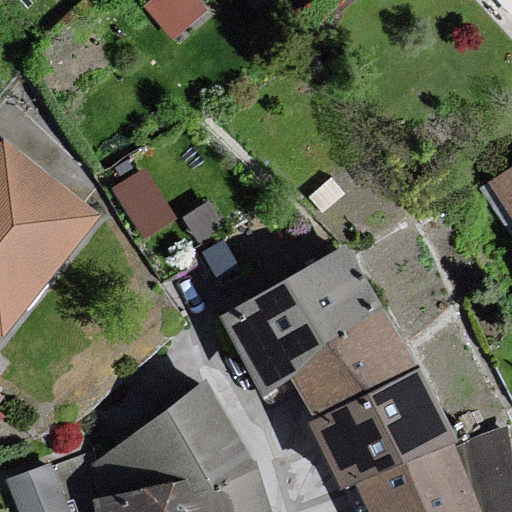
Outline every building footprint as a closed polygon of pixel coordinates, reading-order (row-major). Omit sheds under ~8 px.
[(0,163),(0,329),(13,338),(113,225),(10,151),(0,163)] [(511,165),(488,180),(511,224),(511,165)] [(340,247),(223,311),(264,393),(287,376),(380,308),(340,247)] [(380,308),(287,376),(314,416),(413,370),(380,308)] [(413,370),(314,416),(366,511),(484,511),(457,445),(425,367),(413,370)] [(197,384),(94,472),(105,511),(241,511),(258,508),(248,465),(197,384)] [(498,427),(457,445),(484,511),(511,511),(511,508),(509,510),(498,427)] [(69,511),(49,462),(5,477),(20,511),(69,511)]
